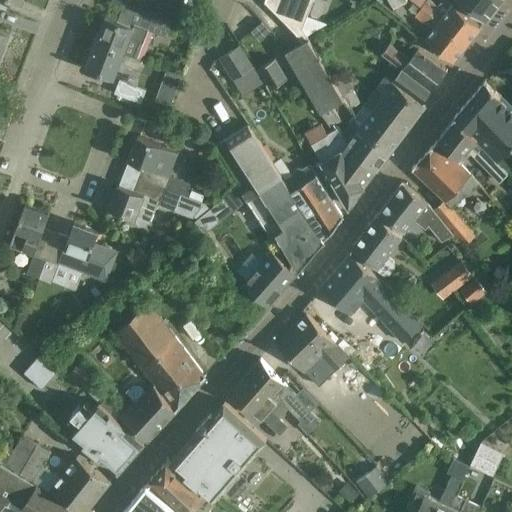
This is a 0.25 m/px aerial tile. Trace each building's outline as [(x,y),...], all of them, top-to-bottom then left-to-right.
[(16,0),(23,2),(24,0),(0,0),(0,7),(7,10),(11,0),(16,0)] [(126,0),(124,5),(172,24),(177,11),(151,1),(151,0),(126,0)] [(314,0),(266,0),(266,1),(297,32),(303,42),(311,37),(304,26),(308,16),(314,0)] [(468,44),(482,26),(449,0),(443,0),(437,7),(428,0),(427,0),(422,7),(468,44)] [(457,0),(486,22),(503,0),(457,0)] [(454,61),(468,44),(422,7),(421,8),(414,3),(410,9),(416,14),(416,15),(433,29),(426,38),(454,61)] [(167,37),(168,34),(172,36),(176,25),(172,24),(124,5),(118,22),(106,17),(96,42),(135,57),(140,43),(143,44),(149,30),(167,37)] [(319,33),(308,16),(304,26),(311,37),(319,33)] [(0,60),(1,61),(11,34),(0,30),(0,60)] [(311,37),(303,42),(286,52),(316,103),(323,113),(333,106),(345,99),(335,78),(311,37)] [(147,61),(135,57),(96,42),(87,67),(115,78),(120,63),(143,72),(147,61)] [(430,92),(448,70),(419,48),(411,58),(391,43),(382,54),(403,70),(430,92)] [(264,83),(253,66),(241,46),(221,58),(233,78),(244,95),(264,83)] [(276,59),(259,69),(271,90),(287,79),(276,59)] [(422,102),(430,92),(403,70),(394,81),(386,76),(355,117),(357,121),(360,126),(392,150),(426,105),(422,102)] [(354,89),(355,88),(345,72),(335,78),(345,99),(350,108),(362,102),(354,89)] [(142,103),(147,90),(121,80),(115,93),(142,103)] [(511,101),(487,80),(455,116),(456,117),(501,161),(511,149),(511,101)] [(350,206),(377,170),(356,154),(359,150),(347,140),(337,123),(342,121),(333,106),(323,113),(316,103),(305,110),(322,139),(313,144),(339,189),(350,206)] [(146,117),(141,130),(148,132),(153,119),(146,117)] [(456,117),(440,137),(463,159),(470,152),(501,182),(511,171),(501,161),(456,117)] [(377,170),(392,150),(360,126),(357,121),(346,135),(349,137),(347,140),(359,150),(356,154),(377,170)] [(286,180),(249,123),(216,144),(217,144),(245,190),(247,193),(256,209),(272,237),(278,234),(287,249),(299,270),(325,239),(286,180)] [(138,136),(129,160),(143,166),(138,178),(187,196),(191,183),(171,177),(180,152),(138,136)] [(473,173),(437,140),(413,168),(448,199),(460,187),(466,193),(471,192),(480,183),(472,175),(473,173)] [(325,239),(343,216),(332,199),(317,174),(311,164),(286,180),(325,239)] [(205,203),(187,196),(138,178),(134,190),(120,184),(111,209),(136,218),(137,219),(137,221),(138,224),(140,226),(143,227),(145,227),(148,226),(149,223),(150,223),(158,205),(194,218),(205,203)] [(438,215),(428,202),(429,201),(404,182),(380,211),(405,231),(414,220),(426,229),(429,225),(442,241),(455,235),(438,215)] [(256,209),(247,193),(238,199),(248,214),(256,209)] [(230,206),(224,199),(195,222),(205,234),(222,221),(218,216),(230,206)] [(26,204),(16,229),(10,246),(34,255),(27,274),(40,278),(57,232),(45,228),(50,213),(26,204)] [(450,205),(438,215),(455,235),(464,246),(476,236),(450,205)] [(245,210),(235,214),(241,228),(251,224),(245,210)] [(387,255),(401,236),(378,214),(353,247),(376,268),(383,273),(388,273),(394,265),(394,260),(387,255)] [(119,251),(95,242),(99,232),(75,223),(69,237),(57,232),(40,278),(53,283),(59,263),(107,281),(119,251)] [(149,260),(141,249),(139,247),(128,256),(138,269),(149,260)] [(269,305),(297,273),(282,259),(273,251),(244,284),(269,305)] [(380,277),(352,253),(321,288),(350,313),(363,298),(403,340),(422,322),(380,277)] [(462,261),(443,275),(455,289),(474,275),(462,261)] [(176,409),(206,376),(149,302),(117,332),(176,409)] [(350,356),(307,313),(277,342),(305,371),(315,361),(319,366),(324,361),(335,372),(350,356)] [(50,362),(41,354),(35,360),(44,368),(50,362)] [(310,408),(261,358),(247,374),(271,396),(274,393),(280,399),(288,409),(289,408),(301,421),(311,411),(309,409),(310,408)] [(100,374),(82,359),(68,376),(86,390),(100,374)] [(44,368),(35,360),(30,366),(39,374),(44,368)] [(59,370),(50,362),(44,368),(53,377),(59,370)] [(34,380),(39,374),(30,366),(25,372),(34,380)] [(48,383),(53,377),(44,368),(39,374),(48,383)] [(48,383),(39,374),(34,380),(43,388),(48,383)] [(271,396),(247,374),(232,391),(280,435),(289,426),(280,418),(288,409),(280,399),(274,393),(271,396)] [(148,439),(175,411),(155,386),(136,404),(134,402),(120,415),(148,439)] [(267,439),(225,401),(212,416),(211,414),(197,431),(198,432),(172,462),(215,499),(267,439)] [(145,442),(100,403),(73,434),(120,472),(145,442)] [(5,444),(0,453),(0,464),(49,492),(54,487),(70,500),(84,511),(85,511),(111,481),(79,454),(62,475),(44,464),(51,453),(23,436),(15,450),(5,444)] [(505,452),(482,441),(476,453),(499,464),(505,452)] [(499,464),(476,453),(471,465),(494,475),(499,464)] [(448,511),(457,494),(464,479),(471,466),(454,458),(448,472),(453,475),(440,501),(429,496),(430,493),(417,487),(405,511),(448,511)] [(183,474),(171,463),(168,460),(151,478),(185,510),(193,503),(198,509),(208,498),(203,494),(183,474)] [(0,511),(6,505),(16,511),(82,511),(68,503),(49,492),(0,464),(0,511)] [(370,496),(386,482),(389,479),(376,464),(357,481),(370,496)] [(144,486),(122,511),(184,511),(185,510),(165,493),(151,481),(146,487),(144,486)] [(478,511),(481,506),(457,494),(448,511),(478,511)]
